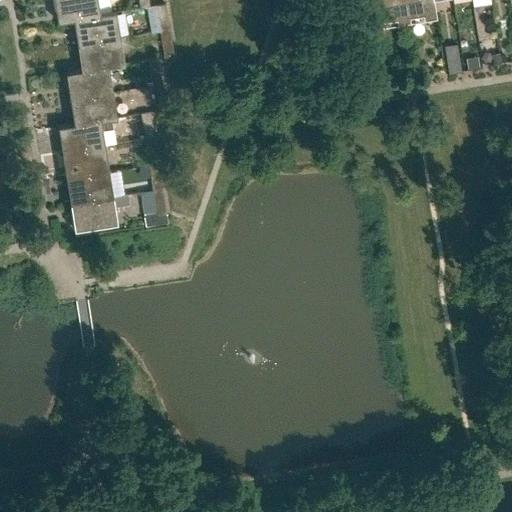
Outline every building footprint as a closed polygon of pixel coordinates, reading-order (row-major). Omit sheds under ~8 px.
[(100,13),(98,0),(54,0),(58,21),(73,19),(73,18),(100,13)] [(138,0),(140,8),(149,6),(147,0),(138,0)] [(396,19),(397,25),(410,23),(406,0),(378,0),(383,27),(384,27),(383,21),(396,19)] [(406,0),(410,23),(411,23),(409,17),(423,14),(424,20),(437,18),(434,0),(406,0)] [(158,23),(168,21),(165,3),(156,4),(158,23)] [(77,43),(120,37),(116,10),(100,13),(73,18),(73,19),(77,43)] [(164,57),(173,55),(169,29),(160,30),(164,57)] [(109,65),(125,63),(120,37),(77,43),(81,69),(109,65)] [(151,77),(160,75),(157,57),(148,58),(151,77)] [(113,91),(109,65),(81,69),(66,72),(70,98),(113,91)] [(156,111),(165,109),(162,90),(153,92),(156,111)] [(101,119),(112,117),(117,117),(113,91),(70,98),(74,122),(74,123),(101,119)] [(143,130),(153,129),(150,111),(140,112),(143,130)] [(62,151),(105,144),(103,129),(114,128),(112,117),(101,119),(74,123),(74,122),(58,125),(62,151)] [(66,177),(109,170),(105,144),(62,151),(66,177)] [(149,164),(158,162),(155,144),(146,145),(149,164)] [(138,160),(112,162),(113,174),(139,172),(138,160)] [(158,162),(149,164),(151,181),(161,180),(158,162)] [(109,170),(66,177),(70,202),(113,196),(109,170)] [(113,196),(70,202),(75,228),(117,222),(115,205),(125,204),(124,194),(113,196)] [(146,225),(167,222),(166,217),(163,195),(154,196),(156,211),(145,213),(146,224),(146,225)]
